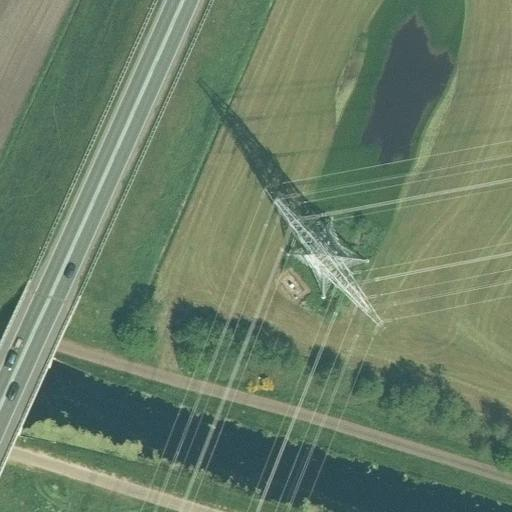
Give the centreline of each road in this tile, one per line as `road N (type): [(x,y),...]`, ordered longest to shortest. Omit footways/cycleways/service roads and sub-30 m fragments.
road 1 (track): [(511,484),(0,328)]
road 2 (trunk): [(0,422),(185,0)]
road 3 (unclassified): [(198,511),(0,449)]
